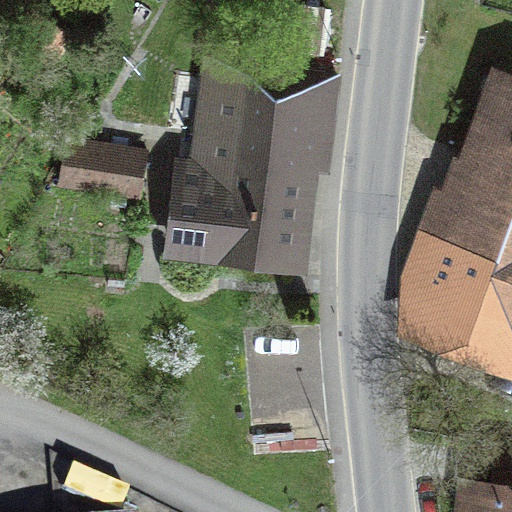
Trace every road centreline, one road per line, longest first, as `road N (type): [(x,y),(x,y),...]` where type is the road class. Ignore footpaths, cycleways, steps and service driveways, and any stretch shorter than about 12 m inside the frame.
road 1 (tertiary): [(393,0),(374,162),(371,350),(385,511)]
road 2 (residential): [(236,511),(0,404)]
road 3 (track): [(511,397),(371,350)]
